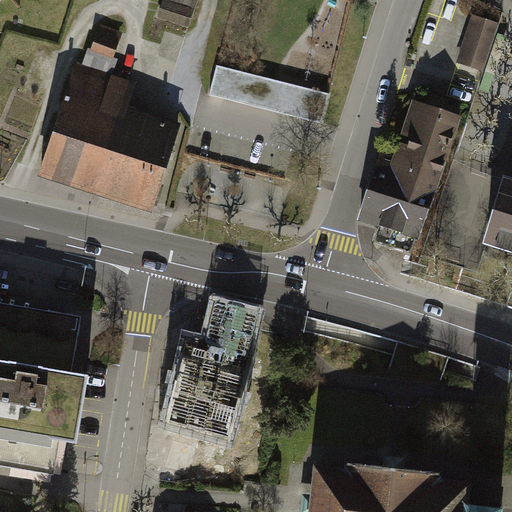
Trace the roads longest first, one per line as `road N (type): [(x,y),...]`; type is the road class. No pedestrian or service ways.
road 1 (tertiary): [(410,0),(322,293)]
road 2 (residential): [(112,511),(154,256)]
road 3 (secondary): [(322,293),(511,345)]
road 4 (secondary): [(154,256),(322,293)]
road 5 (secondary): [(0,220),(154,256)]
